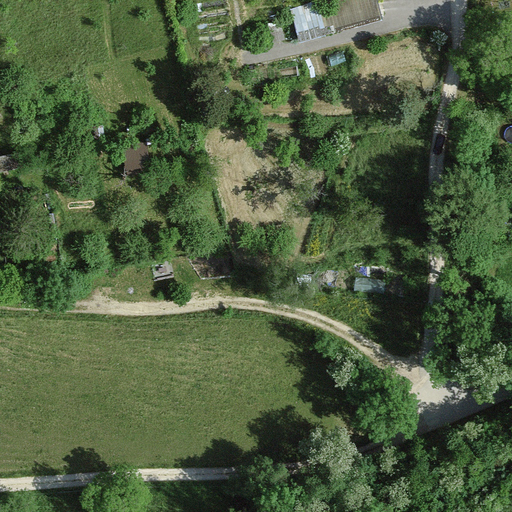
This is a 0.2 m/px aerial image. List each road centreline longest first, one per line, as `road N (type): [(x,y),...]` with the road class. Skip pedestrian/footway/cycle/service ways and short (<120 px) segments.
road 1 (track): [(430,420),(313,463),(0,481)]
road 2 (track): [(430,420),(435,148),(454,63),(457,0)]
road 3 (track): [(428,376),(330,324),(219,301),(99,305)]
